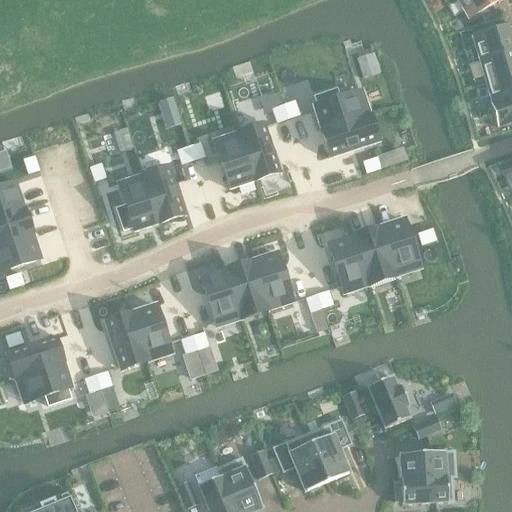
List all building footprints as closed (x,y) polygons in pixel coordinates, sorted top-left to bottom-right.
[(457,0),(468,20),(494,5),(503,0),(457,0)] [(511,28),(502,31),(474,39),(480,62),(501,56),(511,52),(511,28)] [(511,52),(501,56),(480,62),(487,84),(511,76),(511,52)] [(358,61),(356,61),(362,81),(376,77),(380,76),(373,56),(358,61)] [(511,76),(487,84),(493,105),(490,106),(490,107),(511,100),(511,76)] [(317,108),(313,109),(320,133),(321,133),(367,118),(367,117),(363,118),(356,95),(340,100),(337,90),(313,98),(317,108)] [(171,100),(160,103),(162,110),(168,130),(180,126),(173,107),(171,100)] [(511,100),(490,107),(496,126),(496,129),(511,124),(511,100)] [(294,103),(283,107),(288,121),(299,117),(294,103)] [(283,107),(272,111),(277,125),(288,121),(283,107)] [(367,118),(321,133),(330,159),(376,144),(367,118)] [(264,129),(239,137),(255,184),(280,176),(264,129)] [(126,130),(113,134),(120,155),(133,151),(126,130)] [(239,141),(216,149),(230,192),(254,184),(253,183),(238,137),(237,137),(239,141)] [(199,145),(188,149),(193,163),(204,160),(199,145)] [(188,148),(177,152),(182,167),(193,163),(188,148)] [(5,154),(0,155),(0,172),(10,169),(6,158),(5,154)] [(34,158),(22,161),(27,176),(38,173),(34,158)] [(98,158),(86,162),(91,176),(103,172),(98,158)] [(377,160),(362,165),(365,176),(380,171),(377,160)] [(168,171),(143,179),(156,221),(158,225),(184,217),(168,171)] [(125,207),(115,210),(123,233),(133,230),(134,234),(158,226),(158,225),(156,221),(143,179),(142,180),(143,183),(120,191),(125,207)] [(15,186),(0,190),(0,217),(23,210),(15,186)] [(23,210),(0,217),(0,247),(32,237),(29,227),(23,228),(18,213),(24,212),(23,210)] [(404,222),(379,230),(394,275),(395,275),(394,273),(418,265),(404,222)] [(354,238),(352,239),(367,284),(394,275),(379,230),(369,233),(371,239),(356,244),(354,238)] [(432,231),(417,236),(421,247),(435,242),(432,231)] [(32,237),(0,247),(0,274),(40,261),(32,237)] [(352,239),(328,247),(342,290),(366,282),(367,284),(352,239)] [(276,255),(251,263),(266,309),(267,309),(266,307),(290,299),(276,255)] [(227,272),(225,272),(240,318),(267,310),(252,264),(242,267),(244,273),(229,278),(227,272)] [(225,272),(201,281),(215,324),(238,316),(239,318),(240,318),(225,272)] [(19,275),(4,280),(8,291),(23,286),(19,275)] [(328,293),(317,297),(321,311),(333,307),(328,293)] [(317,297),(305,301),(310,315),(320,311),(321,311),(317,297)] [(131,315),(130,316),(145,362),(147,361),(146,358),(169,350),(155,307),(131,315)] [(320,311),(310,315),(311,315),(317,335),(327,331),(320,311)] [(130,316),(105,324),(120,370),(145,362),(130,316)] [(19,334),(5,339),(8,350),(23,346),(19,334)] [(204,335),(192,338),(197,353),(208,349),(204,335)] [(192,338),(181,342),(185,356),(197,353),(192,338)] [(55,340),(9,355),(16,377),(17,380),(20,379),(63,365),(62,362),(55,340)] [(208,349),(197,353),(204,374),(205,377),(217,373),(209,349),(208,349)] [(185,356),(182,357),(190,382),(205,377),(204,374),(197,353),(185,356)] [(20,379),(17,380),(17,382),(21,381),(28,404),(44,398),(48,408),(71,401),(68,390),(72,389),(64,366),(63,366),(63,365),(20,379)] [(107,374),(95,377),(100,392),(112,388),(107,374)] [(95,378),(84,381),(89,396),(100,393),(95,378)] [(392,380),(367,390),(384,431),(409,421),(404,410),(408,408),(400,389),(396,391),(392,380)] [(352,422),(364,417),(354,394),(342,399),(352,422)] [(418,441),(441,431),(436,419),(413,429),(418,441)] [(341,422),(329,427),(339,451),(351,446),(341,422)] [(349,475),(339,451),(329,427),(307,436),(327,484),(349,475)] [(306,436),(284,446),(294,469),(304,494),(327,485),(327,484),(307,436),(306,436)] [(272,451),(282,474),(294,469),(284,446),(272,451)] [(272,476),(262,453),(250,458),(260,481),(272,476)] [(400,481),(400,482),(455,479),(454,454),(399,457),(401,481),(400,481)] [(218,470),(235,511),(259,511),(262,511),(241,461),(218,470)] [(235,511),(218,470),(217,470),(221,480),(198,488),(207,511),(235,511)] [(455,479),(400,482),(402,507),(452,504),(451,480),(455,480),(455,479)] [(186,511),(198,507),(189,484),(176,489),(186,511)] [(77,511),(71,496),(31,511),(77,511)]
